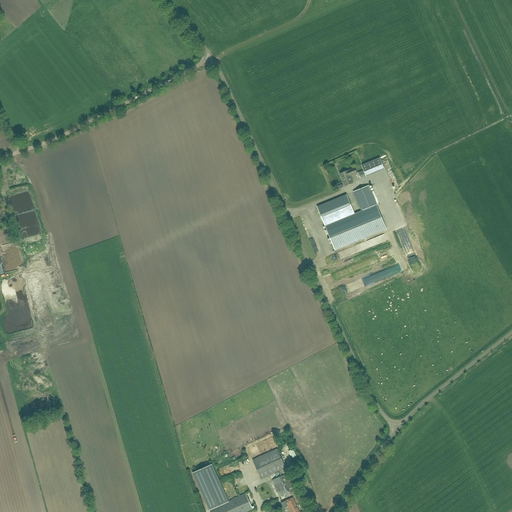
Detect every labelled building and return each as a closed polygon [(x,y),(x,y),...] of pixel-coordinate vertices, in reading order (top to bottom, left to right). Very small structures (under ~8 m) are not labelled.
[(361,165),(366,176),(384,169),(380,157),(361,165)] [(353,183),(351,177),(350,176),(357,173),(354,168),(348,170),(339,174),(345,186),(353,183)] [(376,205),(368,186),(353,192),(361,211),(376,205)] [(325,226),(354,214),(346,195),(317,207),(325,226)] [(354,214),(325,226),(335,250),(386,229),(376,205),(361,211),(354,214)] [(385,271),(387,275),(401,268),(399,264),(385,271)] [(349,275),(348,270),(337,273),(339,279),(343,278),(343,277),(349,275)] [(291,492),(295,490),(277,449),(252,460),(261,480),(279,472),(281,476),(272,480),(282,502),(293,497),(291,492)] [(209,510),(228,501),(212,464),(193,473),(209,510)] [(303,498),(308,495),(306,489),(300,491),(303,498)] [(247,511),(253,510),(246,493),(228,501),(209,510),(209,511),(247,511)] [(298,511),(293,498),(281,503),(283,508),(288,506),(290,511),(298,511)]
